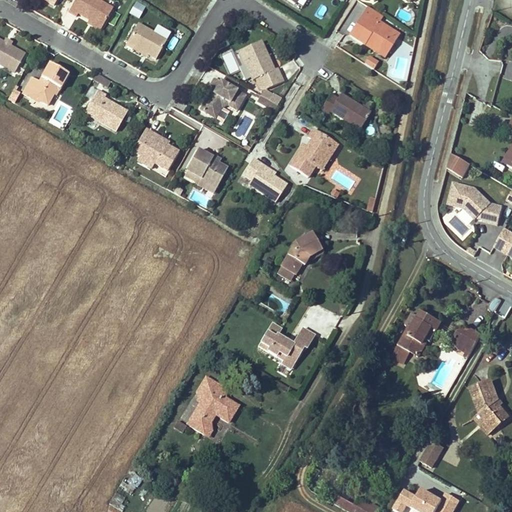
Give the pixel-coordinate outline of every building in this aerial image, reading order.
[(35,0),(54,10),(60,0),(35,0)] [(80,19),(85,22),(103,32),(114,13),(91,0),(78,0),(69,17),(78,22),(80,19)] [(129,15),(139,21),(145,9),(135,4),(129,15)] [(368,9),(350,38),(366,48),(368,44),(383,53),(389,42),(395,46),(400,38),(380,25),(384,19),(368,9)] [(103,32),(85,22),(83,26),(101,35),(103,32)] [(136,53),(144,57),(149,60),(157,64),(167,46),(138,30),(126,51),(135,56),(136,53)] [(0,68),(15,77),(26,57),(0,42),(0,68)] [(386,60),(395,46),(389,42),(383,53),(368,44),(366,48),(386,60)] [(275,74),(269,60),(263,46),(242,54),(255,83),(267,78),(273,91),(285,86),(279,73),(275,74)] [(272,59),(269,60),(275,74),(279,73),(272,59)] [(37,102),(54,72),(56,69),(50,66),(40,85),(32,80),(23,96),(32,101),(33,99),(37,102)] [(69,77),(56,69),(54,72),(37,102),(48,108),(57,92),(59,94),(69,77)] [(239,87),(225,79),(221,86),(231,91),(235,93),(239,87)] [(237,113),(245,99),(235,93),(231,91),(221,86),(215,82),(211,90),(214,91),(201,113),(215,121),(222,109),(228,108),(237,113)] [(260,98),(269,103),(273,97),(264,92),(260,98)] [(117,134),(127,114),(105,101),(107,98),(98,93),(85,117),(117,134)] [(331,96),(322,111),(331,117),(332,115),(362,134),(372,115),(343,97),(340,102),(331,96)] [(269,103),(260,98),(257,105),(274,114),(277,108),(269,103)] [(168,173),(178,155),(156,142),(158,138),(147,132),(134,154),(142,158),(154,165),(168,173)] [(303,157),(299,154),(291,169),(311,181),(318,170),(328,151),(324,148),(328,142),(312,132),(307,139),(312,142),(307,150),(303,157)] [(328,151),(318,170),(321,172),(336,146),(328,142),(324,148),(328,151)] [(220,168),(214,165),(198,155),(187,175),(189,176),(186,180),(193,184),(196,180),(219,193),(230,174),(220,168)] [(464,180),(471,166),(452,157),(445,171),(464,180)] [(151,171),(154,165),(142,158),(138,164),(151,171)] [(278,205),(289,189),(275,181),(263,173),(265,170),(255,164),(246,178),(255,184),(252,188),(278,205)] [(276,178),(265,170),(263,173),(275,181),(276,178)] [(219,193),(196,180),(193,184),(200,190),(216,199),(219,193)] [(479,191),(457,185),(452,206),(468,210),(479,221),(483,217),(488,218),(487,223),(501,227),(506,209),(494,206),(479,191)] [(182,193),(177,190),(174,195),(179,198),(182,193)] [(511,234),(506,231),(495,249),(509,257),(511,253),(511,252),(511,234)] [(323,255),(312,234),(295,244),(281,268),(294,276),(295,277),(301,266),(307,255),(310,257),(310,258),(312,261),(323,255)] [(307,255),(301,266),(303,268),(309,259),(310,258),(310,257),(307,255)] [(277,275),(290,283),(294,276),(281,268),(277,275)] [(493,315),(501,301),(497,299),(494,299),(490,304),(489,304),(488,310),(493,315)] [(439,333),(443,325),(422,313),(418,321),(417,321),(412,329),(409,328),(393,357),(404,363),(410,353),(418,358),(424,346),(422,345),(425,340),(427,342),(430,343),(436,332),(439,333)] [(421,313),(410,317),(405,325),(409,328),(412,329),(417,321),(418,321),(422,313),(421,313)] [(281,330),(272,325),(258,347),(283,362),(286,359),(294,364),(303,348),(306,350),(314,336),(302,329),(294,344),(293,346),(286,342),(277,336),(281,330)] [(470,355),(473,351),(455,341),(459,335),(463,337),(467,329),(481,337),(482,335),(468,327),(458,332),(452,343),(459,351),(465,354),(466,353),(470,355)] [(473,351),(481,337),(467,329),(463,337),(459,335),(455,341),(473,351)] [(281,365),(290,371),(294,364),(286,359),(283,362),(281,365)] [(223,389),(206,378),(196,394),(204,398),(199,405),(187,426),(203,435),(210,424),(215,416),(228,424),(238,408),(225,400),(218,396),(223,389)] [(497,400),(497,399),(491,382),(470,390),(480,416),(493,432),(509,419),(499,407),(496,403),(497,402),(497,401),(497,400)] [(480,416),(475,420),(488,436),(493,432),(480,416)] [(186,427),(177,422),(174,428),(182,433),(186,427)] [(210,424),(203,435),(208,438),(211,433),(210,424)] [(432,443),(427,451),(438,458),(443,449),(432,443)] [(438,458),(427,451),(421,462),(431,468),(438,458)] [(455,511),(460,503),(446,496),(442,504),(421,493),(418,499),(403,492),(392,511),(455,511)] [(333,494),(329,502),(347,511),(368,511),(355,505),(355,506),(333,494)] [(358,499),(355,505),(368,511),(371,507),(358,499)]
